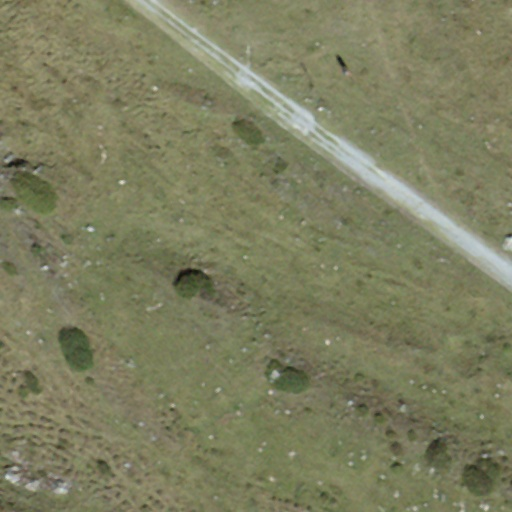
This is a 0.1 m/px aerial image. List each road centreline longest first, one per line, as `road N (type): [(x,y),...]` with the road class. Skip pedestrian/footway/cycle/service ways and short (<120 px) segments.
road 1 (track): [(350,158),(139,0)]
road 2 (track): [(511,272),(350,158)]
